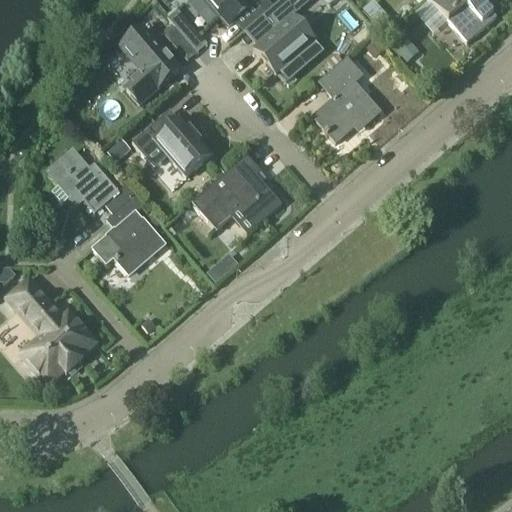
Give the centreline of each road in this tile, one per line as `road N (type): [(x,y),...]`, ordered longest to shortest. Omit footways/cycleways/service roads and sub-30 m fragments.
road 1 (residential): [(153,371),(338,213)]
road 2 (residential): [(338,213),(511,66)]
road 3 (residential): [(338,213),(211,73)]
road 4 (residential): [(0,432),(94,417),(153,371)]
road 5 (residential): [(153,371),(59,268)]
